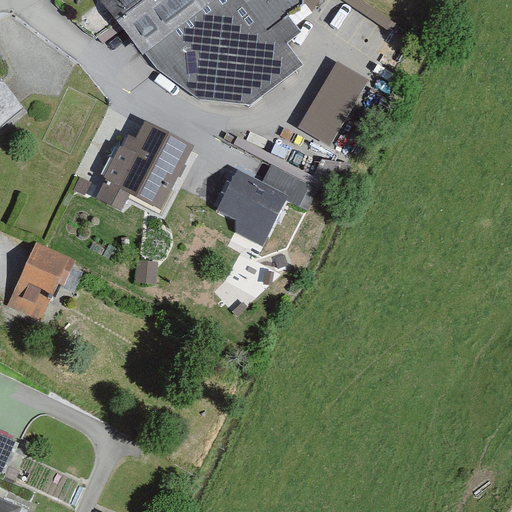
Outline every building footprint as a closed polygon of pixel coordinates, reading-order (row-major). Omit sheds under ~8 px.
[(304,0),(120,0),(167,55),(203,90),(254,97),(305,54),(289,35),(309,19),(298,6),(304,0)] [(369,88),(339,70),(302,131),(332,149),(369,88)] [(0,131),(24,112),(0,82),(0,131)] [(167,215),(198,151),(147,127),(138,144),(128,139),(97,203),(124,216),(132,198),(167,215)] [(309,191),(270,172),(263,185),(240,174),(219,218),(239,228),(235,237),(264,251),(288,202),(300,208),(309,191)] [(74,265),(39,249),(11,308),(46,324),(74,265)] [(0,511),(21,511),(23,510),(0,499),(0,511)]
